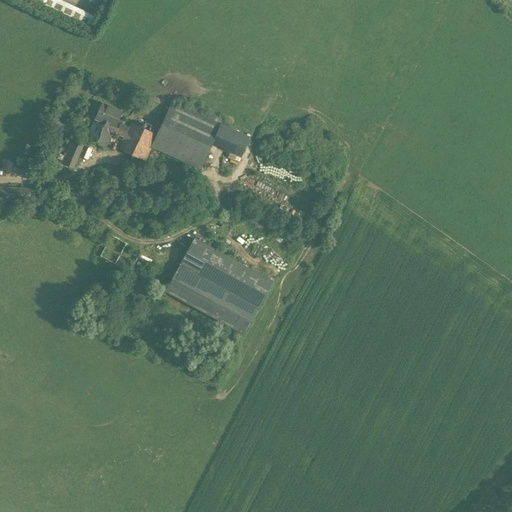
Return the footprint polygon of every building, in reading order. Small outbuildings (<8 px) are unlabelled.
[(118,128),(115,127),(122,112),(101,103),(94,120),(85,139),(106,148),(112,136),(122,140),(118,149),(144,161),(151,147),(200,170),(213,144),(240,158),(250,137),(220,123),(171,101),(168,109),(156,134),(148,131),(130,122),(128,126),(121,124),(118,128)] [(53,116),(48,126),(66,135),(69,130),(71,131),(73,127),(71,126),(71,125),(53,116)] [(61,163),(73,169),(84,144),(71,139),(65,153),(64,153),(63,155),(64,156),(61,163)] [(29,188),(0,186),(0,200),(28,202),(29,188)] [(114,204),(98,196),(95,201),(102,205),(99,209),(105,212),(112,215),(113,212),(107,209),(107,208),(111,210),(114,204)] [(102,258),(117,262),(123,242),(109,237),(102,258)] [(194,238),(164,293),(244,336),(274,281),(194,238)]
